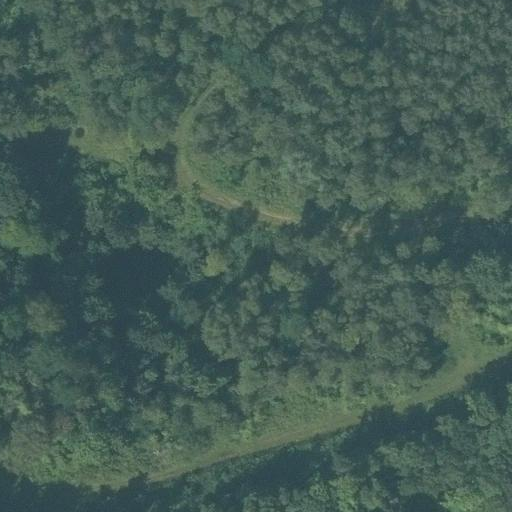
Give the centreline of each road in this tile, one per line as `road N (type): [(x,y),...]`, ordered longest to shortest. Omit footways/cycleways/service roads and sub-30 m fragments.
road 1 (track): [(511,212),(332,231),(280,222),(162,173),(183,122),(210,86),(325,0)]
road 2 (track): [(162,173),(52,134),(0,106)]
